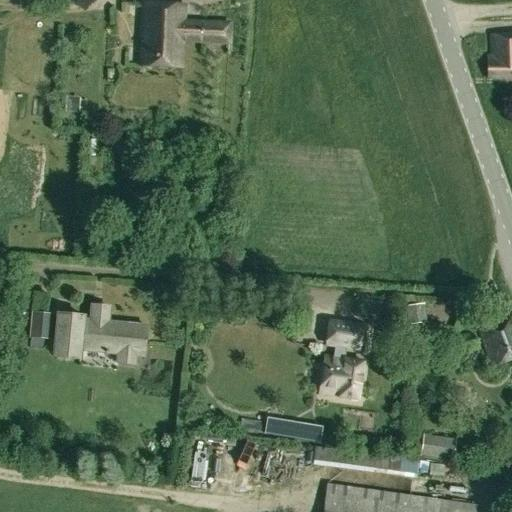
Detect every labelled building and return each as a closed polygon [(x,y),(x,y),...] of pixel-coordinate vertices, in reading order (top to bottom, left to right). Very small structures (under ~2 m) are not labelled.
[(184,21),(185,6),(142,4),(139,66),(181,68),(183,42),(230,44),(231,24),(184,21)] [(488,78),(511,77),(511,35),(490,36),(491,53),(487,53),(488,78)] [(65,111),(77,112),(77,98),(65,97),(65,111)] [(408,325),(423,323),(426,322),(424,304),(405,307),(408,325)] [(30,338),(31,339),(44,340),(50,340),(53,340),(55,315),(32,312),(30,338)] [(120,364),(133,365),(134,356),(145,357),(146,344),(147,327),(109,323),(109,317),(92,315),(91,321),(84,321),(83,321),(83,317),(60,315),(58,315),(54,352),(56,352),(81,354),(81,350),(121,354),(120,364)] [(358,350),(361,326),(330,321),(325,346),(358,350)] [(479,333),(491,367),(498,365),(511,359),(511,330),(509,322),(487,330),(479,333)] [(477,344),(473,334),(459,338),(463,349),(477,344)] [(345,348),(335,347),(333,359),(326,358),(321,394),(359,399),(363,362),(343,360),(345,348)] [(323,428),(302,424),(299,440),(321,443),(323,428)] [(423,435),(420,456),(453,461),(456,440),(423,435)] [(386,474),(388,456),(315,447),(312,466),(386,474)] [(474,511),(475,507),(325,484),(320,511),(474,511)]
